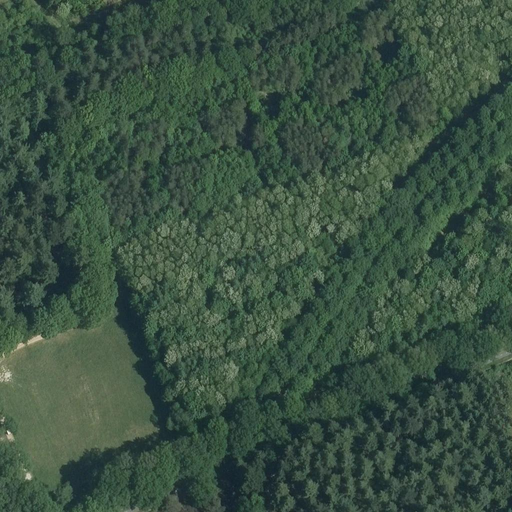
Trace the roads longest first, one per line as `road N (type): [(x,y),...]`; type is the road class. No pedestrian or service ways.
road 1 (track): [(511,244),(431,298),(298,278),(249,313),(213,322),(207,302),(263,201)]
road 2 (track): [(362,99),(273,110),(240,147),(170,175),(40,186),(6,72)]
road 3 (tertiary): [(87,511),(511,334)]
road 4 (track): [(266,437),(365,289),(465,167),(511,128)]
road 5 (track): [(31,142),(236,76),(385,15)]
road 6 (track): [(0,73),(256,0)]
road 7 (track): [(510,130),(471,125),(263,201)]
road 8 (track): [(0,358),(79,322),(95,306),(91,278),(47,223),(40,186)]
road 9 (track): [(263,201),(83,267)]
road 10 (track): [(149,0),(0,42)]
road 11 (track): [(263,201),(236,76)]
